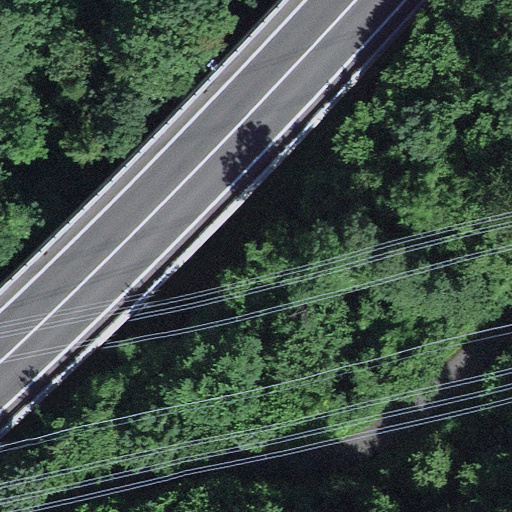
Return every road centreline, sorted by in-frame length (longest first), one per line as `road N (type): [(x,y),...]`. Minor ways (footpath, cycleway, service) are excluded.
road 1 (track): [(15,511),(50,493),(193,464),(342,466),(511,338)]
road 2 (trunk): [(0,380),(234,142),(358,0)]
